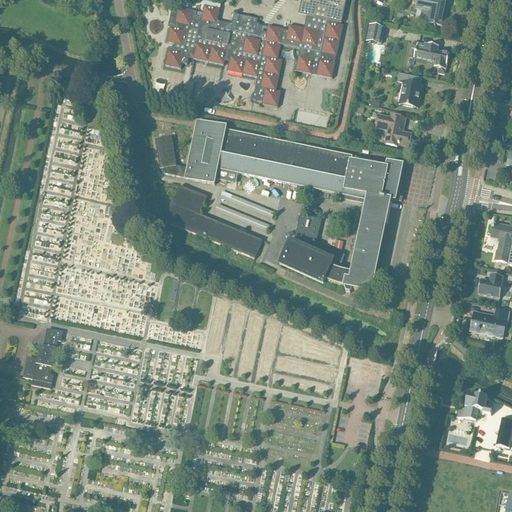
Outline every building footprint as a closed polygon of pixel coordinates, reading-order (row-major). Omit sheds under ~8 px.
[(308,18),(307,24),(305,24),(304,30),(289,27),(287,33),(284,32),(284,31),(268,28),(268,29),(259,28),(260,26),(257,25),(258,21),(234,16),(231,26),(217,23),(220,11),(204,8),(201,19),(196,18),(197,14),(178,10),(172,9),(168,29),(170,29),(166,45),(174,46),(173,50),(168,49),(165,68),(180,71),(182,65),(187,66),(188,60),(224,68),(225,63),(229,64),(227,73),(257,80),(252,102),(262,104),(262,107),(277,110),(281,94),(276,93),(282,63),(277,62),(280,47),(300,51),(299,57),(298,57),(295,73),(311,76),(311,75),(316,76),(316,77),(332,81),(335,65),(336,59),(343,28),(340,27),(340,25),(341,25),(346,0),(301,0),(298,16),(308,18)] [(416,0),(415,12),(421,13),(419,24),(443,29),(449,2),(439,0),(416,0)] [(381,47),(385,30),(370,27),(366,44),(381,47)] [(414,61),(412,71),(433,76),(434,70),(438,71),(437,76),(445,77),(447,67),(449,56),(437,53),(438,49),(427,46),(426,47),(417,45),(417,48),(414,61)] [(421,80),(398,76),(397,84),(403,85),(398,107),(418,110),(422,88),(420,87),(421,80)] [(372,101),(370,108),(379,109),(380,102),(372,101)] [(377,117),(374,131),(387,134),(384,147),(398,150),(399,149),(409,151),(412,137),(403,135),(406,121),(390,117),(390,119),(377,117)] [(171,139),(154,142),(159,171),(163,170),(164,176),(175,178),(175,179),(215,187),(216,180),(236,184),(237,176),(290,187),(289,189),(295,190),(296,188),(298,189),(297,191),(302,192),(302,190),(366,203),(351,274),(339,272),(344,256),(315,249),(322,222),(300,216),(293,244),(290,242),(278,268),(323,289),(326,283),(332,285),(337,287),(343,288),(343,290),(345,290),(346,294),(350,294),(352,292),(372,296),(384,241),(393,196),(396,196),(401,169),(386,166),(385,170),(384,170),(375,168),(351,163),(352,159),(226,133),(226,129),(197,123),(187,170),(178,168),(176,167),(171,139)] [(151,147),(147,148),(150,169),(155,168),(151,147)] [(206,199),(179,188),(164,224),(254,261),(262,242),(199,217),(206,199)] [(511,229),(494,226),(491,239),(500,241),(495,263),(508,265),(507,266),(511,267),(511,229)] [(502,280),(489,277),(488,284),(480,283),(478,297),(500,302),(502,287),(501,287),(502,280)] [(474,315),(471,330),(485,333),(485,336),(502,339),(503,333),(506,321),(508,322),(510,314),(508,314),(496,312),(495,319),(474,315)] [(27,359),(23,380),(34,383),(33,389),(37,389),(51,392),(54,377),(50,377),(57,344),(61,344),(63,334),(47,331),(43,348),(40,347),(37,361),(27,359)] [(458,410),(456,418),(475,422),(476,414),(490,417),(491,412),(485,411),(487,400),(466,395),(463,411),(458,410)] [(511,422),(502,420),(496,447),(509,450),(511,436),(511,422)]
